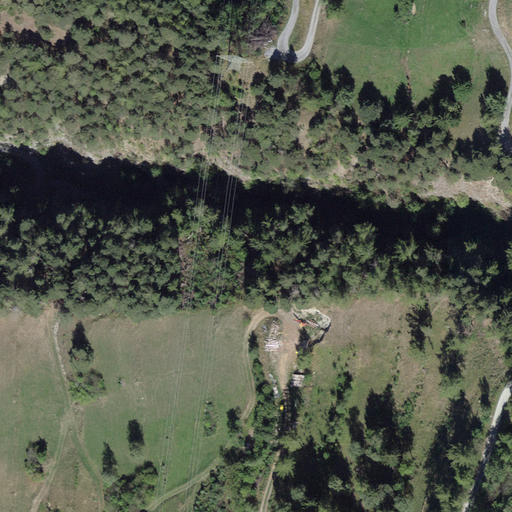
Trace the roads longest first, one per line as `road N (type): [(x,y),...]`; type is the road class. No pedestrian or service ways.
road 1 (track): [(261,511),(290,409),(285,321)]
road 2 (track): [(294,0),(281,46),(283,57),(295,61),(319,0)]
road 3 (track): [(511,395),(499,408),(466,511)]
